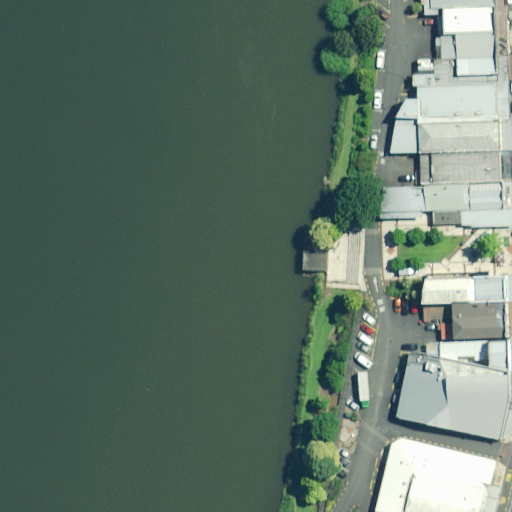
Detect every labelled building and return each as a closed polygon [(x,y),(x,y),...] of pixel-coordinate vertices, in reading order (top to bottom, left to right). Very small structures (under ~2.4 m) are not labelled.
[(446,16),(503,17),(502,0),(423,0),(423,16),(446,16)] [(419,90),(503,91),(503,17),(446,16),(446,41),(463,41),(463,62),(419,62),(419,90)] [(398,127),(503,126),(503,91),(419,90),(398,127)] [(398,127),(392,157),(421,157),(503,156),(503,126),(398,127)] [(503,185),(503,156),(421,157),(421,185),(503,185)] [(504,217),(503,185),(421,185),(382,186),(382,218),(504,217)] [(327,252),(302,250),(301,270),(326,271),(327,252)] [(511,288),(427,289),(427,311),(451,310),(511,310),(511,288)] [(511,373),(511,340),(511,310),(451,310),(451,343),(490,343),(490,374),(511,373)] [(456,358),(455,343),(408,345),(410,353),(456,361),(456,358)] [(511,408),(511,379),(407,356),(393,421),(500,446),(511,408)] [(485,511),(497,453),(390,433),(376,510),(387,511),(485,511)]
